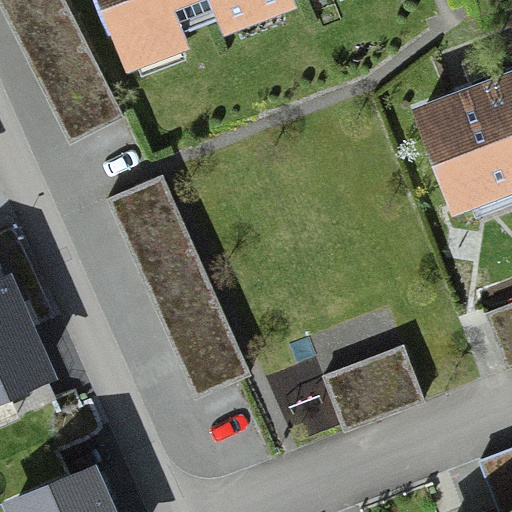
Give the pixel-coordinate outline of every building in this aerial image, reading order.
[(55,0),(0,0),(0,15),(70,155),(120,130),(55,0)] [(331,0),(92,0),(108,41),(120,76),(179,55),(166,20),(205,6),(219,43),(288,18),(280,0),(325,0),(326,2),(331,0)] [(511,82),(494,89),(511,135),(511,82)] [(451,203),(511,180),(511,135),(494,89),(419,117),(451,203)] [(164,189),(109,212),(196,411),(251,387),(164,189)] [(0,389),(48,368),(5,274),(0,275),(0,389)] [(511,361),(511,302),(492,310),(511,362),(511,361)] [(406,360),(325,392),(345,441),(425,409),(406,360)] [(511,511),(511,449),(479,462),(497,511),(511,511)] [(114,511),(91,461),(8,499),(14,511),(114,511)]
